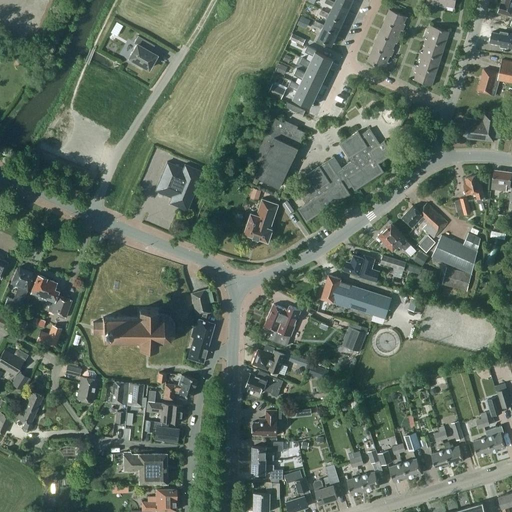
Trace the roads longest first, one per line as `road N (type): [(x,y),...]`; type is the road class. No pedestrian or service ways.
road 1 (residential): [(192,449),(89,436),(56,389),(61,362),(0,332)]
road 2 (tertiary): [(237,287),(337,240),(436,161)]
road 3 (residential): [(183,50),(116,157),(92,214)]
road 4 (tertiary): [(237,287),(205,262),(92,214)]
road 5 (tertiary): [(226,511),(232,351)]
road 6 (residential): [(375,508),(511,466)]
